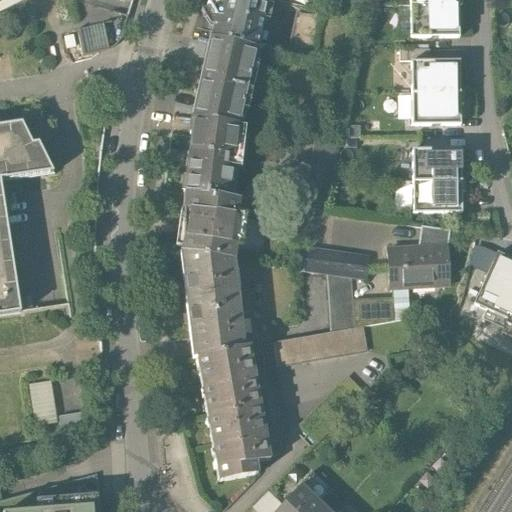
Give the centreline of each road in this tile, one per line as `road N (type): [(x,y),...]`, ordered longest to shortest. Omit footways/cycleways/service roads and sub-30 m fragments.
road 1 (residential): [(143,511),(122,222),(166,0)]
road 2 (residential): [(493,0),(497,138),(511,211)]
